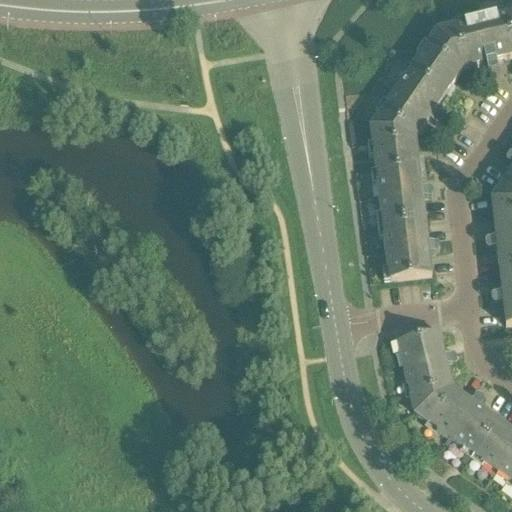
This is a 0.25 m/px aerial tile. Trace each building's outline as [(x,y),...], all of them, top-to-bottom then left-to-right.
[(511,16),(511,17),(490,22),(462,29),(436,35),(431,43),(418,61),(406,80),(393,98),(380,116),(370,132),(371,144),(375,174),(378,197),(380,220),(383,242),(386,264),(387,274),(388,274),(390,286),(431,281),(430,268),(429,263),(429,259),(429,258),(436,257),(435,247),(427,248),(426,237),(423,215),(422,203),(429,202),(428,192),(421,193),(420,189),(420,184),(418,171),(417,160),(417,159),(416,157),(416,155),(415,143),(416,141),(428,124),(434,128),(434,127),(440,120),(434,115),(436,112),(439,108),(441,105),(452,88),(454,86),(456,83),(463,73),(471,71),(484,68),(485,68),(487,75),(496,72),(495,65),(500,64),(511,60),(511,16)] [(353,129),(355,149),(367,148),(365,127),(358,122),(353,129)] [(508,179),(491,203),(511,208),(511,157),(509,158),(506,163),(506,165),(508,166),(511,169),(511,173),(511,174),(508,179)] [(511,208),(491,203),(495,242),(492,243),(488,243),(486,243),(485,245),(485,251),(487,253),(489,253),(496,252),(499,275),(511,273),(511,208)] [(504,317),(505,330),(511,329),(511,273),(499,275),(502,297),(494,298),(492,298),(491,300),(491,306),(493,308),(495,308),(503,307),(503,311),(504,317)] [(438,336),(396,346),(401,364),(405,381),(414,417),(452,391),(446,368),(453,366),(455,366),(457,364),(455,358),(453,356),(451,357),(444,358),(443,354),(442,349),(438,336)] [(414,417),(473,458),(497,423),(482,412),(479,410),(483,404),(484,402),(483,399),(478,396),(476,396),(475,398),(471,404),(452,391),(414,417)] [(511,433),(497,423),(473,458),(511,485),(511,433)] [(465,458),(460,465),(465,468),(470,462),(465,458)]
